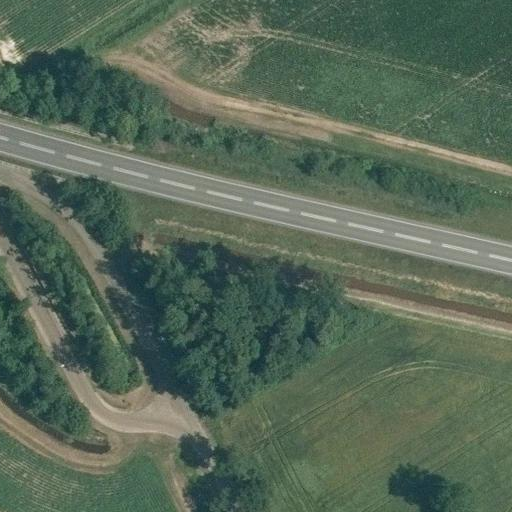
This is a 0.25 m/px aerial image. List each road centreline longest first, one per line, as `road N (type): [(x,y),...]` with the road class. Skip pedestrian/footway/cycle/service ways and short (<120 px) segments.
road 1 (track): [(511,171),(250,109),(124,61),(50,83),(20,83),(0,67)]
road 2 (trunk): [(511,261),(0,138)]
road 3 (unclassified): [(185,414),(90,242),(60,209),(0,177)]
road 4 (unclassified): [(185,414),(113,420),(93,406),(0,236)]
